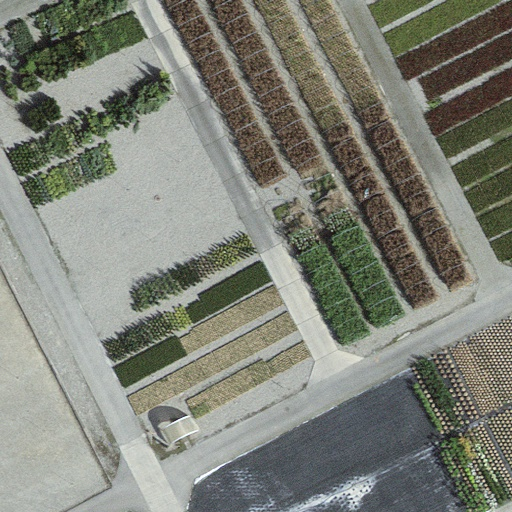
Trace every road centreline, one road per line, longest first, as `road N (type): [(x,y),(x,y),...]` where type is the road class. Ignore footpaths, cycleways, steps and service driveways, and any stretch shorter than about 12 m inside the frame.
road 1 (track): [(103,511),(511,298)]
road 2 (track): [(0,191),(164,511)]
